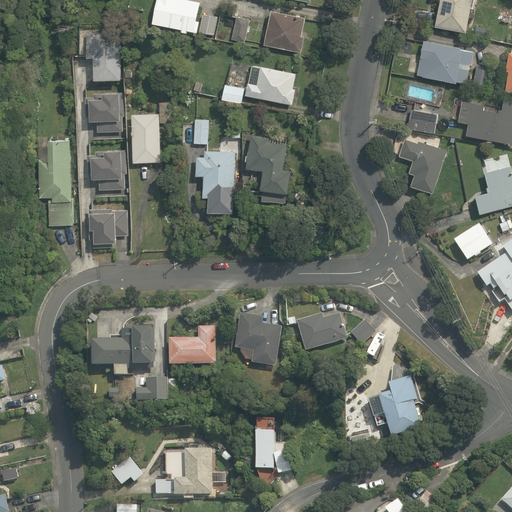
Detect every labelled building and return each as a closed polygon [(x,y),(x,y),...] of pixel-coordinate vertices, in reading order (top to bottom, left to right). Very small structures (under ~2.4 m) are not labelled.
[(182,33),(188,34),(188,31),(198,33),(201,22),(197,21),(201,2),(190,0),(157,0),(153,25),(182,30),(182,33)] [(436,27),(467,33),(473,0),(437,0),(441,1),(436,27)] [(266,46),(302,53),(305,38),(302,37),(305,18),(273,11),(266,46)] [(201,33),(215,36),(219,18),(204,15),(201,33)] [(233,40),(246,43),(250,20),(237,17),(233,40)] [(488,36),(489,29),(476,27),(475,34),(488,36)] [(422,42),(417,75),(423,76),(423,77),(458,83),(458,81),(467,82),(469,68),(462,67),(463,63),(471,64),(474,52),(461,50),(461,48),(422,42)] [(511,50),(506,50),(500,88),(511,89),(511,50)] [(486,87),(490,68),(477,65),(473,85),(486,87)] [(248,82),(246,95),(292,105),(296,89),(293,88),(296,73),(261,66),(257,84),(248,82)] [(124,69),(124,77),(132,78),(133,70),(124,69)] [(223,100),(242,104),(245,88),(226,84),(223,100)] [(469,122),(466,135),(511,143),(511,98),(504,97),(502,109),(498,108),(497,112),(485,109),(486,104),(463,100),(459,121),(469,122)] [(134,115),(135,163),(162,162),(161,124),(173,123),(173,102),(160,103),(160,115),(134,115)] [(408,130),(434,135),(438,114),(412,110),(408,130)] [(195,144),(209,144),(210,121),(195,120),(195,144)] [(263,202),(285,204),(286,195),(288,195),(290,171),(284,170),(287,145),(269,143),(270,137),(252,135),(249,169),(264,171),(262,191),(264,191),(264,194),(263,194),(263,202)] [(434,192),(447,151),(418,142),(418,143),(405,139),(400,155),(413,160),(409,173),(416,175),(412,186),(434,192)] [(50,200),(50,226),(75,225),(74,201),(72,201),(71,141),(49,142),(49,160),(40,160),(41,198),(53,198),(53,200),(50,200)] [(94,169),(95,191),(122,190),(119,142),(86,144),(88,169),(94,169)] [(204,198),(235,199),(236,152),(205,151),(205,157),(198,157),(197,177),(205,177),(204,198)] [(476,196),(481,214),(511,205),(511,165),(486,172),(489,187),(487,188),(489,193),(476,196)] [(106,205),(107,224),(122,223),(121,204),(106,205)] [(479,219),(452,237),(466,259),(494,241),(479,219)] [(511,238),(492,250),(497,258),(476,271),(485,287),(490,283),(496,293),(501,290),(508,301),(511,298),(511,238)] [(267,316),(243,313),(239,348),(257,350),(256,362),(279,365),(284,326),(266,324),(267,316)] [(326,314),(301,321),(310,351),(351,339),(343,313),(327,318),(326,314)] [(368,322),(355,333),(365,344),(378,333),(368,322)] [(93,339),(94,366),(115,365),(115,374),(129,374),(129,369),(147,369),(147,364),(156,364),(155,326),(138,327),(138,338),(93,339)] [(171,339),(172,366),(217,365),(216,327),(200,327),(200,338),(171,339)] [(409,375),(387,381),(389,389),(377,393),(389,433),(420,425),(413,398),(416,397),(409,375)] [(168,400),(168,378),(148,379),(148,388),(136,388),(137,401),(168,400)] [(110,388),(110,398),(119,398),(119,388),(110,388)] [(278,432),(261,432),(261,469),(278,469),(278,432)] [(176,492),(176,495),(213,494),(212,448),(186,449),(186,451),(167,452),(167,474),(171,474),(171,479),(155,479),(156,493),(176,492)] [(221,455),(228,460),(232,456),(226,450),(221,455)] [(290,453),(279,455),(283,473),(294,471),(290,453)] [(111,471),(121,484),(130,476),(133,480),(144,471),(131,455),(111,471)] [(511,511),(511,485),(500,499),(504,503),(497,511),(511,511)] [(437,497),(427,488),(415,502),(426,510),(437,497)] [(407,511),(393,494),(383,502),(390,511),(388,511),(407,511)] [(0,496),(0,511),(10,511),(7,495),(0,496)]
